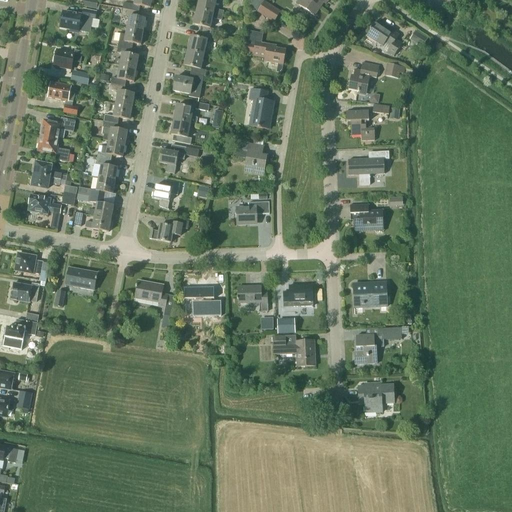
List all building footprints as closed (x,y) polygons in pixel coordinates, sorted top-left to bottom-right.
[(97,0),(83,0),(82,7),(96,9),(97,0)] [(150,8),(152,0),(134,0),(133,4),(124,2),(122,9),(139,12),(140,6),(150,8)] [(199,0),(197,10),(223,16),(224,11),(215,9),(216,0),(219,0),(220,0),(199,0)] [(274,23),(281,11),(263,0),(245,0),(245,3),(258,11),(257,12),(274,23)] [(314,16),(320,8),(308,0),(302,0),(301,1),(299,0),(297,0),(296,3),(299,5),(314,16)] [(308,0),(320,8),(323,3),(325,5),(328,2),(325,0),(308,0)] [(129,16),(126,29),(143,32),(146,19),(138,18),(139,12),(122,9),(121,15),(129,16)] [(81,16),(81,15),(63,12),(60,28),(71,30),(71,32),(78,33),(78,32),(90,34),(93,19),(95,20),(97,12),(83,10),(82,17),(81,16)] [(222,21),(223,16),(197,10),(193,25),(201,27),(200,32),(212,35),(214,29),(210,28),(213,18),(222,21)] [(305,13),(300,10),(294,18),(299,22),(305,13)] [(387,52),(394,57),(402,44),(396,40),(399,35),(391,30),(390,31),(371,19),(366,27),(371,30),(366,36),(382,47),(385,43),(390,47),(387,52)] [(141,45),(143,32),(126,29),(125,34),(120,33),(118,46),(131,49),(132,43),(141,45)] [(422,47),(428,38),(416,30),(410,39),(422,47)] [(276,72),(282,73),(286,50),(276,49),(277,45),(261,43),(263,34),(249,31),(244,55),(265,58),(264,62),(278,64),(276,72)] [(191,37),(187,51),(204,55),(207,40),(211,41),(212,35),(200,32),(198,38),(191,37)] [(119,66),(136,69),(139,57),(130,55),(131,49),(118,46),(117,53),(122,53),(121,59),(116,58),(114,65),(119,66)] [(75,50),(74,54),(56,51),(54,66),(72,69),(73,62),(80,63),(83,52),(75,50)] [(201,69),(204,55),(187,51),(184,66),(191,68),(190,74),(204,76),(205,77),(207,71),(201,69)] [(348,90),(366,94),(370,77),(377,78),(379,66),(362,63),(361,71),(355,70),(352,81),(350,81),(348,90)] [(406,68),(387,64),(385,76),(399,79),(400,73),(404,74),(406,68)] [(134,82),(136,69),(119,66),(117,79),(112,78),(111,84),(125,86),(126,81),(134,82)] [(88,85),(90,74),(73,70),(70,81),(88,85)] [(199,99),(204,76),(190,74),(189,79),(176,77),(173,91),(189,95),(189,97),(199,99)] [(72,88),(72,87),(51,83),(51,85),(49,86),(49,89),(50,90),(48,98),(66,101),(63,113),(77,116),(78,108),(72,107),(73,99),(74,99),(76,89),(72,88)] [(118,92),(115,104),(132,107),(135,95),(123,93),(125,86),(111,84),(109,90),(118,92)] [(253,101),(249,126),(269,129),(274,102),(267,101),(269,92),(251,89),(249,100),(253,101)] [(373,103),(381,103),(382,95),(373,94),(373,103)] [(209,105),(196,103),(195,109),(208,112),(209,105)] [(130,120),(132,107),(115,104),(113,116),(105,115),(104,121),(118,124),(119,118),(130,120)] [(174,120),(191,123),(196,124),(198,118),(192,117),(194,109),(177,105),(174,120)] [(389,107),(374,105),(373,113),(389,115),(389,107)] [(398,120),(400,109),(391,108),(390,119),(398,120)] [(369,121),(369,112),(346,113),(346,122),(350,122),(351,136),(362,136),(362,141),(375,141),(374,129),(366,129),(366,121),(369,121)] [(60,138),(64,139),(65,131),(73,132),(76,121),(61,118),(60,124),(44,121),(41,136),(60,139),(60,138)] [(188,138),(191,123),(174,120),(171,135),(174,135),(172,141),(191,144),(192,139),(188,138)] [(116,130),(118,124),(104,121),(103,127),(110,129),(109,135),(104,134),(103,140),(108,141),(125,145),(128,132),(116,130)] [(58,148),(60,139),(41,136),(39,151),(55,154),(53,159),(68,162),(70,151),(58,148)] [(246,159),(244,172),(264,175),(267,156),(262,155),(264,146),(249,143),(250,141),(236,139),(235,150),(233,149),(232,157),(246,159)] [(123,158),(125,145),(108,141),(107,147),(103,146),(101,153),(98,152),(97,159),(110,162),(112,155),(123,158)] [(172,145),(170,152),(162,150),(160,163),(167,165),(165,173),(175,174),(177,159),(184,160),(186,148),(172,145)] [(185,155),(199,157),(200,150),(186,148),(185,155)] [(216,151),(205,149),(203,156),(215,158),(216,151)] [(379,160),(369,160),(348,161),(349,176),(359,175),(359,186),(370,185),(369,175),(384,174),(384,159),(389,159),(389,152),(379,152),(379,160)] [(109,167),(110,162),(97,159),(96,165),(101,166),(98,178),(115,182),(118,169),(109,167)] [(34,175),(61,180),(62,174),(52,172),(53,166),(36,163),(34,175)] [(60,186),(61,180),(34,175),(32,187),(49,190),(50,184),(60,186)] [(113,194),(115,182),(98,178),(96,191),(91,190),(90,196),(104,199),(105,193),(113,194)] [(71,187),(71,182),(66,181),(64,192),(76,194),(77,188),(71,187)] [(165,181),(164,188),(155,186),(153,199),(160,200),(159,206),(168,210),(171,194),(177,195),(180,184),(165,181)] [(37,215),(38,213),(48,215),(49,212),(60,214),(62,206),(51,204),(51,199),(30,195),(29,205),(28,211),(29,212),(31,213),(37,215)] [(111,220),(114,207),(103,205),(104,199),(90,196),(89,202),(97,204),(96,210),(90,209),(89,216),(94,217),(111,220)] [(75,200),(63,197),(62,204),(74,206),(75,200)] [(249,207),(236,207),(237,226),(247,225),(247,223),(257,223),(257,215),(264,215),(269,215),(269,203),(249,203),(249,207)] [(368,204),(350,205),(350,214),(353,214),(354,232),(384,230),(383,210),(369,211),(368,204)] [(76,213),(74,225),(81,227),(83,214),(76,213)] [(109,232),(111,220),(94,217),(93,223),(86,222),(85,228),(109,232)] [(168,218),(166,226),(160,225),(159,232),(151,230),(149,239),(171,243),(172,235),(181,237),(182,229),(188,230),(189,222),(168,218)] [(43,262),(35,261),(36,257),(18,254),(15,271),(33,274),(41,275),(43,262)] [(94,291),(97,274),(84,272),(84,271),(69,268),(66,286),(94,291)] [(137,282),(137,285),(136,285),(136,287),(136,288),(134,299),(159,303),(159,306),(166,307),(168,295),(162,294),(164,286),(150,283),(150,284),(137,282)] [(354,308),(387,307),(386,283),(353,285),(354,308)] [(32,284),(32,287),(14,284),(11,300),(29,304),(30,301),(36,303),(39,285),(32,284)] [(291,303),(313,302),(312,286),(289,286),(289,292),(283,292),(283,306),(291,306),(291,303)] [(267,292),(261,292),(261,287),(238,287),(238,298),(237,298),(237,300),(238,300),(238,304),(261,304),(261,312),(268,312),(267,292)] [(212,305),(212,288),(184,288),(184,303),(195,303),(195,306),(191,306),(191,317),(221,317),(221,305),(212,305)] [(65,292),(57,291),(54,306),(62,308),(65,292)] [(39,316),(27,313),(26,319),(38,321),(39,316)] [(2,341),(1,347),(3,349),(9,350),(9,348),(13,349),(16,351),(21,350),(25,331),(29,332),(28,335),(35,336),(37,324),(17,320),(15,329),(7,327),(6,329),(4,332),(5,336),(4,341),(2,341)] [(384,340),(383,336),(399,335),(399,329),(385,329),(385,328),(374,329),(374,335),(357,336),(358,353),(355,353),(355,365),(377,364),(377,344),(375,344),(375,341),(384,340)] [(296,355),(297,367),(316,367),(314,341),(296,341),(295,334),(285,335),(272,336),(273,356),(296,355)] [(14,379),(15,374),(0,371),(0,388),(12,391),(14,379)] [(28,375),(20,374),(19,381),(27,382),(28,375)] [(363,383),(363,387),(358,387),(359,405),(365,405),(365,413),(382,413),(382,405),(394,404),(394,384),(381,385),(381,383),(363,383)] [(19,397),(17,408),(30,410),(31,400),(19,397)] [(10,399),(10,401),(0,399),(0,416),(6,418),(8,409),(13,410),(15,400),(10,399)] [(0,446),(0,482),(14,485),(15,479),(8,477),(8,476),(1,475),(2,470),(0,469),(0,460),(3,461),(3,460),(9,461),(8,462),(15,464),(18,450),(6,448),(7,448),(0,446)]
